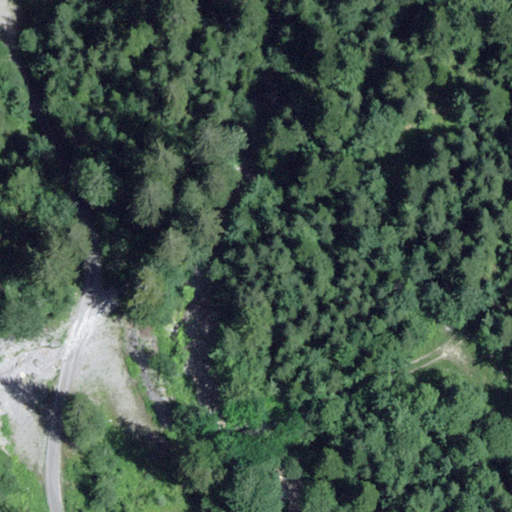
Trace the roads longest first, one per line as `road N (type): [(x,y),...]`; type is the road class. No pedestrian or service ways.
road 1 (track): [(90,300),(124,392),(157,433),(183,446),(221,448),(416,359),(511,283)]
road 2 (unclassified): [(58,511),(53,457),(62,388),(90,300),(91,242),(77,192),(0,35)]
